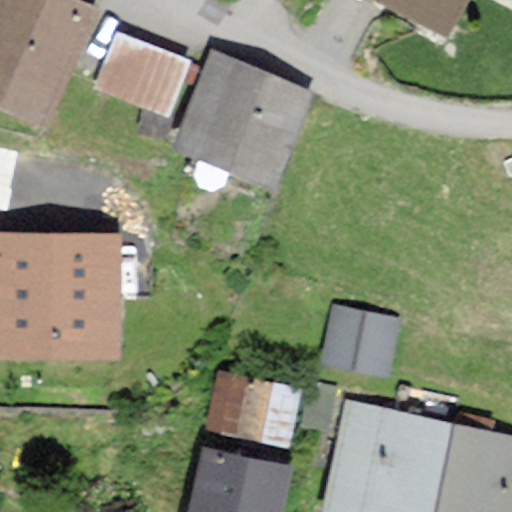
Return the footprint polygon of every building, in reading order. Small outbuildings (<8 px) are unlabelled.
[(83,0),(0,0),(0,93),(48,114),(95,5),(83,0)] [(389,0),(446,30),(462,0),(389,0)] [(112,29),(94,77),(171,106),(189,58),(112,29)] [(312,92),(212,53),(178,141),(277,180),(312,92)] [(21,146),(0,140),(0,204),(7,206),(21,146)] [(125,231),(0,230),(0,335),(124,337),(125,231)] [(340,309),(333,351),(388,360),(395,318),(340,309)] [(220,370),(209,421),(295,435),(303,387),(220,370)] [(430,511),(451,416),(346,394),(320,511),(430,511)] [(511,511),(511,429),(451,416),(430,511),(511,511)] [(281,511),(293,460),(203,439),(185,511),(281,511)]
